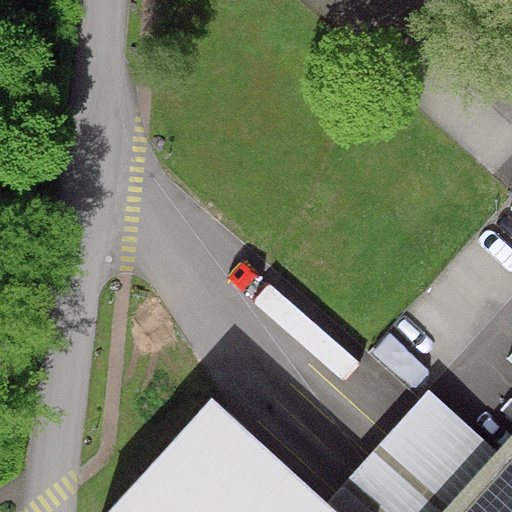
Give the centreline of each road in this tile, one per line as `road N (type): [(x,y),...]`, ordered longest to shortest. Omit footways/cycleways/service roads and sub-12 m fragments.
road 1 (residential): [(104,0),(50,511)]
road 2 (unknown): [(127,248),(216,290),(345,417)]
